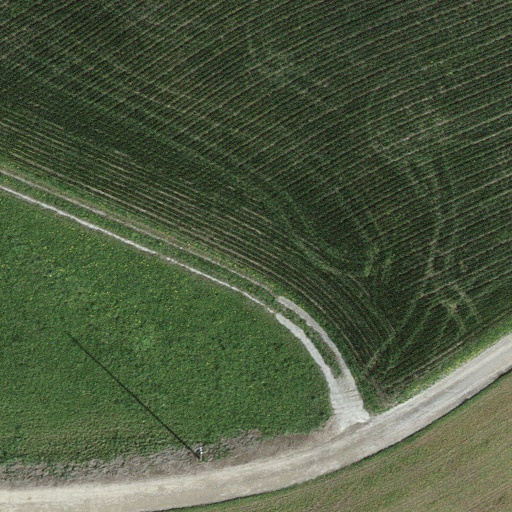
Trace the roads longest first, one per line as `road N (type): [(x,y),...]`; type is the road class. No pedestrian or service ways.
road 1 (unclassified): [(0,506),(267,475),(364,439),(511,347)]
road 2 (track): [(364,439),(322,351),(263,295),(0,179)]
